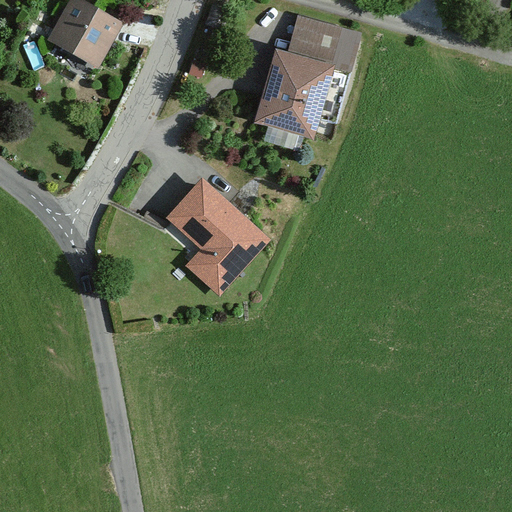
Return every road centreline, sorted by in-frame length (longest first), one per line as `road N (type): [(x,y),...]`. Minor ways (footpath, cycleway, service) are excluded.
road 1 (residential): [(66,225),(110,385),(133,511)]
road 2 (residential): [(181,0),(130,126),(66,225)]
road 3 (unknown): [(163,141),(210,183),(254,256)]
